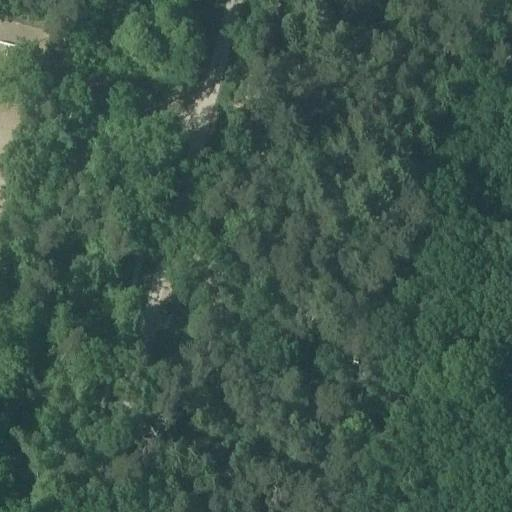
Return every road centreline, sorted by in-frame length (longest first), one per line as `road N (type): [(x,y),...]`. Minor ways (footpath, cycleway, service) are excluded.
road 1 (track): [(92,511),(199,118)]
road 2 (track): [(200,116),(52,82)]
road 3 (unclassified): [(199,118),(232,0)]
